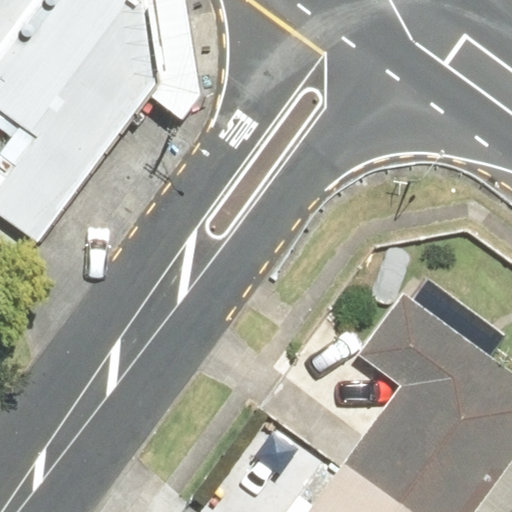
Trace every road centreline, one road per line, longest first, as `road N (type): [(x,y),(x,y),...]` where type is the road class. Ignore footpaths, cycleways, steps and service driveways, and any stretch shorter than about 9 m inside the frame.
road 1 (residential): [(426,25),(249,253),(154,318)]
road 2 (residential): [(154,318),(172,212),(332,0)]
road 3 (residential): [(11,511),(154,318)]
